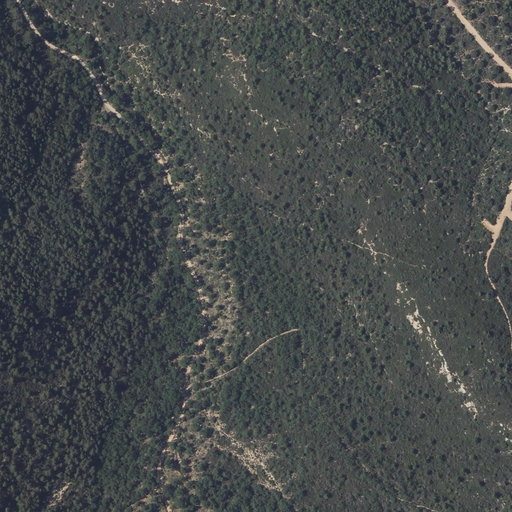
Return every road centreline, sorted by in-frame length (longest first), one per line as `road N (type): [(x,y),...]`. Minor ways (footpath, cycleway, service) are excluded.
road 1 (track): [(171,511),(160,463),(187,400),(186,369),(205,315),(203,285),(183,239),(184,209),(165,160),(96,74),(44,37),(19,0)]
road 2 (track): [(511,192),(485,271),(511,328),(511,354)]
